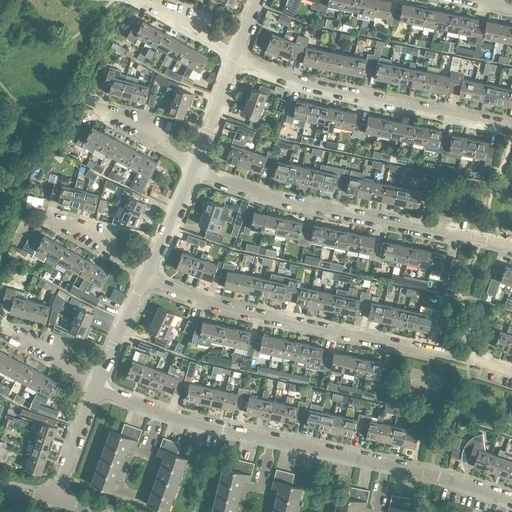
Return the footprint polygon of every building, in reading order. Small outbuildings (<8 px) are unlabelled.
[(300,0),(294,0),(292,7),(286,5),(283,13),(294,17),(300,0)] [(319,9),(321,0),(311,0),(314,1),(312,8),(319,9)] [(340,8),(341,0),(321,0),(319,9),(326,11),(327,5),(340,8)] [(351,10),(353,0),(341,0),(340,8),(351,10)] [(364,13),(366,0),(353,0),(351,10),(364,13)] [(376,15),(378,0),(366,0),(364,13),(376,15)] [(393,24),(395,11),(389,10),(391,1),(386,0),(378,0),(376,15),(388,18),(387,23),(393,24)] [(412,23),(415,6),(403,4),(402,13),(395,11),(393,24),(399,25),(400,20),(412,23)] [(423,25),(427,8),(415,6),(412,23),(423,25)] [(436,28),(439,11),(427,8),(423,25),(436,28)] [(289,26),(292,19),(268,10),(266,16),(289,26)] [(448,30),(451,13),(439,11),(436,28),(448,30)] [(459,32),(463,16),(451,13),(448,30),(459,32)] [(476,42),(479,28),(473,27),(475,18),(463,16),(459,32),(471,35),(470,41),(476,42)] [(146,42),(154,27),(143,20),(139,28),(134,25),(127,37),(137,43),(140,38),(146,42)] [(495,40),(499,23),(487,21),(486,30),(479,28),(476,42),(483,43),(484,37),(495,40)] [(507,42),(511,25),(499,23),(495,40),(507,42)] [(156,47),(164,32),(154,27),(146,42),(156,47)] [(167,53),(175,38),(164,32),(156,47),(167,53)] [(278,53),(284,38),(272,33),(266,48),(278,53)] [(178,59),(186,44),(175,38),(167,53),(178,59)] [(298,53),(302,39),(298,38),(296,42),(284,38),(278,53),(290,58),(293,51),(298,53)] [(315,66),(318,49),(306,46),(307,40),(302,39),(298,53),(305,54),(303,63),(315,66)] [(445,41),(443,51),(455,53),(456,47),(450,46),(451,42),(445,41)] [(188,65),(197,50),(186,44),(178,59),(188,65)] [(387,81),(390,64),(378,61),(381,50),(375,48),(374,55),(371,69),(377,70),(375,78),(387,81)] [(327,68),(331,51),(318,49),(315,66),(327,68)] [(131,58),(132,56),(134,53),(127,50),(125,54),(131,58)] [(197,50),(188,65),(183,75),(189,77),(194,68),(199,71),(208,56),(197,50)] [(339,71),(342,54),(331,51),(327,68),(339,71)] [(147,64),(150,59),(140,53),(136,59),(147,64)] [(351,73),(354,56),(342,54),(339,71),(351,73)] [(371,69),(374,55),(368,54),(367,59),(354,56),(351,73),(363,76),(365,67),(371,69)] [(455,86),(458,72),(460,57),(453,56),(450,70),(452,70),(451,76),(439,74),(435,91),(447,93),(449,85),(455,86)] [(150,59),(147,64),(152,67),(155,62),(150,59)] [(399,83),(403,66),(390,64),(387,81),(399,83)] [(122,97),(126,80),(119,78),(121,69),(109,66),(103,91),(109,93),(109,94),(122,97)] [(411,86),(414,69),(403,66),(399,83),(411,86)] [(423,88),(427,71),(414,69),(411,86),(423,88)] [(435,91),(439,74),(427,71),(423,88),(435,91)] [(471,98),(475,81),(463,79),(464,73),(458,72),(455,86),(461,87),(459,96),(471,98)] [(154,79),(165,85),(168,80),(157,74),(154,79)] [(196,80),(189,77),(183,75),(181,81),(193,85),(196,80)] [(133,100),(137,83),(126,80),(122,97),(133,100)] [(483,101),(486,84),(475,81),(471,98),(483,101)] [(137,83),(133,100),(145,103),(150,86),(137,83)] [(495,103),(499,86),(486,84),(483,101),(495,103)] [(247,100),(263,106),(267,95),(269,95),(271,89),(260,85),(258,91),(251,88),(247,100)] [(507,106),(511,89),(499,86),(495,103),(507,106)] [(172,100),(188,105),(192,94),(176,88),(172,100)] [(155,108),(159,95),(151,93),(148,106),(155,108)] [(93,104),(96,97),(89,94),(86,101),(93,104)] [(284,113),(288,101),(280,98),(276,110),(284,113)] [(183,117),(188,105),(172,100),(167,111),(183,117)] [(257,123),(263,106),(247,100),(243,112),(250,114),(249,119),(257,123)] [(305,120),(309,103),(297,100),(296,105),(289,103),(284,121),(292,123),(293,117),(300,119),(298,127),(303,128),(305,120)] [(317,122),(321,105),(309,103),(305,120),(317,122)] [(327,132),(333,108),(321,105),(317,122),(324,124),(322,131),(327,132)] [(341,127),(345,110),(333,108),(327,132),(333,133),(334,126),(341,127)] [(358,137),(361,123),(355,122),(357,113),(345,110),(341,127),(353,130),(352,135),(358,137)] [(377,135),(381,118),(369,115),(367,124),(361,123),(358,137),(364,138),(365,132),(377,135)] [(389,137),(393,120),(381,118),(377,135),(389,137)] [(401,140),(404,123),(393,120),(389,137),(401,140)] [(413,142),(416,125),(404,123),(401,140),(413,142)] [(248,135),(250,129),(237,125),(235,132),(248,136),(248,135)] [(425,145),(429,128),(416,125),(413,142),(425,145)] [(95,148),(103,133),(92,127),(88,134),(82,131),(76,143),(82,146),(84,142),(95,148)] [(442,154),(445,141),(439,139),(441,131),(429,128),(425,145),(424,150),(442,154)] [(235,132),(226,160),(238,164),(244,148),(248,136),(235,132)] [(106,154),(114,139),(103,133),(95,148),(106,154)] [(461,153),(465,137),(453,135),(451,142),(445,141),(442,154),(448,155),(449,151),(461,153)] [(473,156),(477,140),(465,137),(461,153),(473,156)] [(116,160),(124,144),(114,139),(106,154),(116,160)] [(477,140),(473,156),(486,159),(484,165),(490,166),(492,156),(486,155),(489,142),(477,140)] [(127,165),(135,150),(124,144),(116,160),(127,165)] [(249,168),(255,152),(244,148),(238,164),(249,168)] [(286,181),(290,164),(277,161),(278,156),(280,151),(275,149),(273,154),(270,167),(275,169),(274,178),(286,181)] [(138,171),(146,156),(135,150),(127,165),(138,171)] [(270,167),(273,154),(268,153),(267,156),(255,152),(249,168),(261,172),(264,165),(270,167)] [(53,166),(42,156),(36,163),(47,173),(53,166)] [(146,156),(138,171),(132,181),(129,187),(141,192),(157,162),(146,156)] [(298,183),(302,166),(290,164),(286,181),(298,183)] [(322,188),(327,165),(321,164),(320,170),(314,169),(310,186),(322,188)] [(340,189),(344,170),(339,169),(338,174),(331,173),(333,166),(327,165),(322,188),(334,191),(335,188),(340,189)] [(310,186),(314,169),(302,166),(298,183),(310,186)] [(358,196),(362,179),(350,176),(351,171),(344,170),(340,189),(347,190),(346,193),(358,196)] [(92,172),(89,178),(94,181),(97,175),(92,172)] [(70,205),(74,188),(68,187),(70,179),(58,176),(56,185),(53,184),(49,200),(70,205)] [(118,195),(121,186),(102,179),(99,188),(118,195)] [(370,198),(374,182),(362,179),(358,196),(370,198)] [(82,208),(86,191),(81,190),(84,181),(76,180),(76,181),(74,188),(70,205),(82,208)] [(382,201),(386,184),(374,182),(370,198),(382,201)] [(0,212),(4,209),(0,204),(10,197),(0,184),(0,212)] [(394,203),(398,187),(386,184),(382,201),(394,203)] [(409,189),(405,206),(418,209),(420,200),(426,201),(429,187),(423,186),(422,192),(409,189)] [(124,207),(140,214),(145,203),(129,196),(132,191),(123,187),(117,204),(124,206),(124,207)] [(405,206),(409,189),(398,187),(394,203),(405,206)] [(86,191),(82,208),(94,211),(98,194),(86,191)] [(35,212),(39,198),(26,194),(22,208),(35,212)] [(104,213),(107,201),(100,199),(97,212),(104,213)] [(203,212),(227,221),(228,216),(220,214),(223,206),(207,201),(203,212)] [(154,216),(150,215),(152,206),(145,204),(139,225),(150,228),(154,216)] [(127,223),(134,226),(140,214),(124,207),(119,219),(114,216),(111,223),(126,227),(127,223)] [(245,213),(239,211),(235,223),(241,225),(245,213)] [(225,226),(227,221),(203,212),(199,224),(208,228),(204,237),(221,243),(223,238),(213,235),(217,223),(225,226)] [(250,234),(251,229),(262,232),(266,214),(254,212),(252,220),(247,219),(244,233),(250,234)] [(274,234),(278,217),(266,214),(262,232),(274,234)] [(286,237),(290,219),(278,217),(274,234),(286,237)] [(303,246),(306,232),(300,231),(302,222),(290,219),(286,237),(298,239),(297,244),(303,246)] [(322,244),(326,227),(314,224),(312,233),(306,232),(303,246),(309,247),(310,242),(322,244)] [(334,247),(338,230),(326,227),(322,244),(334,247)] [(346,249),(350,232),(338,230),(334,247),(346,249)] [(358,252),(361,235),(350,232),(346,249),(358,252)] [(198,245),(200,239),(188,235),(186,241),(198,245)] [(375,261),(378,244),(373,243),(374,237),(361,235),(358,252),(371,255),(369,260),(375,261)] [(46,257),(54,242),(44,236),(40,243),(29,237),(19,254),(26,257),(28,253),(33,256),(36,251),(46,257)] [(57,263),(65,248),(54,242),(46,257),(57,263)] [(378,244),(375,261),(376,261),(381,262),(382,259),(389,260),(388,265),(393,266),(398,244),(386,242),(385,245),(378,244)] [(406,264),(409,247),(398,244),(393,266),(399,267),(400,263),(406,264)] [(418,267),(421,250),(409,247),(406,264),(418,267)] [(68,269),(76,253),(65,248),(57,263),(68,269)] [(430,269),(433,252),(421,250),(418,267),(430,269)] [(183,252),(177,268),(188,273),(194,256),(183,252)] [(188,273),(188,274),(195,277),(196,275),(200,277),(205,260),(208,254),(202,252),(200,258),(194,256),(188,273)] [(442,272),(441,277),(448,278),(452,260),(445,258),(446,255),(433,252),(430,269),(442,272)] [(79,275),(87,259),(76,253),(68,269),(65,273),(71,276),(73,272),(79,275)] [(89,280),(97,265),(87,259),(79,275),(89,280)] [(205,260),(200,277),(211,281),(213,275),(219,276),(223,263),(218,262),(217,264),(205,260)] [(219,276),(217,284),(224,285),(224,287),(235,290),(239,273),(234,272),(235,266),(223,263),(219,276)] [(290,264),(289,271),(296,272),(297,265),(290,264)] [(97,265),(89,280),(100,286),(108,271),(97,265)] [(511,285),(511,282),(511,267),(505,265),(500,282),(506,284),(503,292),(508,293),(511,285)] [(48,280),(51,274),(46,271),(43,277),(48,280)] [(333,273),(331,272),(327,272),(325,282),(326,282),(327,277),(332,278),(333,273)] [(239,273),(235,290),(247,292),(251,276),(239,273)] [(263,278),(259,295),(271,298),(275,281),(276,275),(271,274),(270,280),(263,278)] [(275,281),(271,298),(283,300),(284,299),(290,300),(291,293),(294,279),(288,278),(276,275),(275,281)] [(251,276),(247,292),(259,295),(263,278),(251,276)] [(291,293),(290,300),(295,302),(295,303),(307,306),(311,289),(299,286),(300,281),(294,279),(291,293)] [(69,292),(72,286),(67,284),(64,289),(69,292)] [(73,286),(69,292),(80,298),(83,292),(83,291),(73,286)] [(25,303),(26,300),(14,296),(15,290),(5,287),(1,302),(12,305),(9,314),(21,317),(25,303)] [(347,297),(343,314),(355,316),(356,315),(363,316),(364,309),(363,309),(366,295),(367,292),(366,292),(361,291),(360,294),(359,299),(355,299),(357,289),(350,287),(349,291),(348,297),(347,297)] [(311,289),(307,306),(319,308),(323,292),(311,289)] [(335,294),(331,311),(332,311),(332,313),(340,314),(340,313),(343,314),(347,297),(348,297),(349,291),(337,289),(336,294),(335,294)] [(366,295),(363,309),(364,309),(369,310),(367,319),(379,322),(383,304),(377,303),(379,298),(373,296),(374,290),(367,289),(366,292),(367,292),(366,295)] [(68,302),(71,296),(59,290),(56,295),(68,302)] [(83,291),(80,298),(90,304),(94,298),(83,291)] [(323,292),(319,308),(331,311),(335,294),(323,292)] [(37,307),(38,303),(26,300),(25,303),(21,317),(33,320),(37,307)] [(37,307),(33,320),(45,323),(50,306),(38,303),(37,307)] [(54,303),(52,311),(58,312),(59,313),(62,307),(54,303)] [(383,304),(379,322),(391,324),(395,307),(383,304)] [(416,325),(415,329),(416,330),(427,332),(428,328),(441,331),(445,312),(421,306),(419,312),(416,325)] [(73,319),(88,325),(93,314),(79,307),(73,319)] [(153,318),(169,325),(174,314),(158,307),(153,318)] [(395,307),(391,324),(403,327),(407,310),(395,307)] [(407,310),(403,327),(415,329),(416,325),(419,312),(416,312),(407,310)] [(55,325),(58,312),(52,311),(49,323),(55,325)] [(164,337),(169,325),(153,318),(148,329),(164,337)] [(83,337),(88,325),(73,319),(68,330),(83,337)] [(189,334),(194,323),(187,320),(183,331),(189,334)] [(214,324),(203,321),(201,330),(194,328),(188,342),(209,347),(214,324)] [(505,351),(511,332),(511,325),(509,325),(506,333),(500,330),(502,325),(495,323),(490,336),(497,338),(494,347),(505,351)] [(223,344),(226,327),(214,324),(211,341),(223,344)] [(235,346),(238,329),(226,327),(223,344),(235,346)] [(251,355),(254,342),(249,341),(251,332),(238,329),(235,346),(247,349),(246,354),(251,355)] [(271,354),(274,337),(263,335),(261,344),(254,342),(251,355),(258,357),(259,352),(271,354)] [(167,348),(169,342),(157,337),(154,344),(167,348)] [(283,357),(286,340),(274,337),(271,354),(283,357)] [(295,360),(298,343),(286,340),(283,357),(295,360)] [(148,352),(151,346),(140,341),(137,348),(148,352)] [(306,362),(310,345),(298,343),(295,360),(306,362)] [(323,372),(327,358),(321,357),(323,348),(310,345),(306,362),(319,365),(317,370),(323,372)] [(138,381),(144,365),(148,354),(141,352),(137,362),(133,360),(127,376),(138,381)] [(0,371),(5,374),(14,358),(3,353),(0,357),(0,371)] [(342,372),(346,355),(334,353),(333,360),(327,358),(323,372),(329,373),(330,369),(342,372)] [(354,375),(358,358),(346,355),(342,372),(354,375)] [(180,366),(183,359),(177,357),(174,364),(180,366)] [(16,379),(24,364),(14,358),(5,374),(16,379)] [(366,377),(369,361),(358,358),(354,375),(366,377)] [(369,361),(366,377),(378,380),(377,385),(383,387),(386,373),(380,372),(382,363),(369,361)] [(27,385),(35,370),(24,364),(16,379),(27,385)] [(149,385),(155,369),(144,365),(138,381),(149,385)] [(180,374),(179,374),(174,372),(175,369),(170,367),(168,374),(167,373),(161,389),(172,393),(173,392),(179,394),(185,376),(185,375),(180,374)] [(161,389),(167,373),(155,369),(149,385),(161,389)] [(37,391),(46,376),(35,370),(27,385),(37,391)] [(280,371),(278,378),(287,380),(288,373),(280,371)] [(46,376),(37,391),(49,397),(57,382),(46,376)] [(185,376),(179,394),(186,396),(185,400),(198,402),(201,385),(189,382),(190,378),(185,376)] [(240,410),(245,389),(239,388),(237,393),(231,392),(232,386),(227,384),(225,390),(221,408),(234,411),(234,408),(240,410)] [(209,405),(213,388),(201,385),(198,402),(209,405)] [(221,408),(225,390),(213,388),(209,405),(221,408)] [(257,416),(261,398),(249,396),(251,391),(245,389),(240,410),(246,411),(246,413),(257,416)] [(18,402),(21,397),(16,394),(12,399),(18,402)] [(301,416),(304,402),(298,401),(297,407),(291,405),(293,397),(287,396),(285,404),(281,421),(293,424),(295,415),(301,416)] [(269,418),(273,401),(261,398),(257,416),(269,418)] [(74,415),(75,402),(57,400),(56,413),(74,415)] [(281,421),(285,404),(273,401),(269,418),(281,421)] [(41,412),(43,406),(31,402),(29,408),(41,412)] [(317,429),(321,411),(309,409),(311,404),(304,402),(301,416),(308,417),(306,426),(317,429)] [(37,433),(53,439),(57,427),(41,422),(43,416),(22,409),(20,416),(40,423),(37,433)] [(329,431),(333,414),(321,411),(317,429),(329,431)] [(341,434),(345,417),(333,414),(329,431),(341,434)] [(362,429),(364,415),(358,414),(357,420),(345,417),(341,434),(353,437),(355,427),(362,429)] [(378,440),(382,423),(383,416),(377,414),(376,422),(369,420),(371,417),(364,415),(362,429),(361,434),(366,435),(366,437),(378,440)] [(7,423),(5,429),(11,431),(12,430),(13,426),(14,425),(7,423)] [(390,443),(394,426),(382,423),(378,440),(390,443)] [(129,426),(124,424),(120,434),(125,436),(129,426)] [(406,428),(402,445),(414,448),(416,439),(422,441),(425,427),(419,425),(417,431),(406,428)] [(135,428),(129,426),(125,436),(131,438),(135,428)] [(402,445),(406,428),(394,426),(390,443),(402,445)] [(30,436),(30,427),(21,427),(21,436),(30,436)] [(141,430),(135,428),(131,438),(138,440),(141,430)] [(115,447),(120,434),(109,430),(105,443),(115,447)] [(50,450),(53,439),(37,433),(33,445),(50,450)] [(125,436),(120,434),(115,447),(127,451),(129,445),(135,447),(138,440),(131,438),(125,436)] [(485,469),(490,453),(486,452),(484,434),(478,434),(472,437),(466,442),(461,450),(460,459),(474,464),(473,465),(485,469)] [(501,442),(503,436),(497,434),(495,440),(501,442)] [(168,440),(162,438),(158,448),(164,451),(168,440)] [(173,442),(168,440),(164,451),(170,453),(173,442)] [(180,444),(173,442),(170,453),(176,455),(180,444)] [(111,460),(115,447),(105,443),(100,456),(111,460)] [(46,462),(50,450),(33,445),(29,456),(46,462)] [(122,464),(127,451),(115,447),(111,460),(122,464)] [(170,453),(164,451),(158,448),(156,454),(163,457),(161,464),(172,468),(176,455),(170,453)] [(496,473),(503,453),(504,451),(499,449),(496,455),(490,453),(485,469),(496,473)] [(508,478),(511,465),(511,456),(503,453),(496,473),(508,478)] [(172,468),(182,472),(187,459),(176,455),(172,468)] [(41,474),(46,462),(29,456),(25,469),(41,474)] [(106,474),(111,460),(100,456),(95,470),(106,474)] [(117,478),(122,464),(111,460),(106,474),(117,478)] [(242,461),(236,460),(233,471),(239,472),(242,461)] [(248,463),(242,461),(239,472),(245,473),(248,463)] [(254,464),(248,463),(245,473),(251,475),(254,464)] [(167,481),(172,468),(161,464),(156,477),(167,481)] [(178,485),(182,472),(172,468),(167,481),(178,485)] [(230,484),(233,471),(222,468),(219,481),(230,484)] [(101,488),(106,474),(95,470),(90,484),(101,488)] [(282,471),(276,470),(273,481),(279,482),(282,471)] [(245,473),(233,471),(230,484),(241,486),(243,480),(249,481),(251,475),(245,473)] [(287,473),(282,471),(279,482),(285,484),(287,473)] [(294,474),(287,473),(285,484),(291,485),(294,474)] [(112,492),(117,478),(106,474),(101,488),(112,492)] [(162,495),(167,481),(156,477),(151,491),(162,495)] [(173,499),(178,485),(167,481),(162,495),(173,499)] [(226,497),(230,484),(219,481),(215,495),(226,497)] [(285,484),(279,482),(273,481),(271,487),(278,489),(276,496),(287,499),(291,485),(285,484)] [(238,500),(241,486),(230,484),(226,497),(238,500)] [(287,499),(299,502),(302,488),(291,485),(287,499)] [(354,500),(356,488),(350,487),(347,499),(345,511),(346,511),(357,511),(359,508),(365,509),(366,502),(359,501),(354,500)] [(361,489),(359,501),(366,502),(368,491),(361,489)] [(157,508),(162,495),(151,491),(146,504),(157,508)] [(167,511),(173,499),(162,495),(157,508),(167,511)] [(223,511),(226,497),(215,495),(212,508),(223,511)] [(397,496),(391,495),(389,506),(395,507),(397,496)] [(282,511),(284,511),(287,499),(276,496),(272,510),(282,511)] [(403,497),(397,496),(395,507),(401,509),(403,497)] [(226,511),(234,511),(238,500),(226,497),(223,511),(226,511)] [(345,511),(347,499),(337,497),(334,510),(345,511)] [(410,499),(403,497),(401,509),(407,510),(410,499)] [(296,511),(299,502),(287,499),(284,511),(296,511)]
